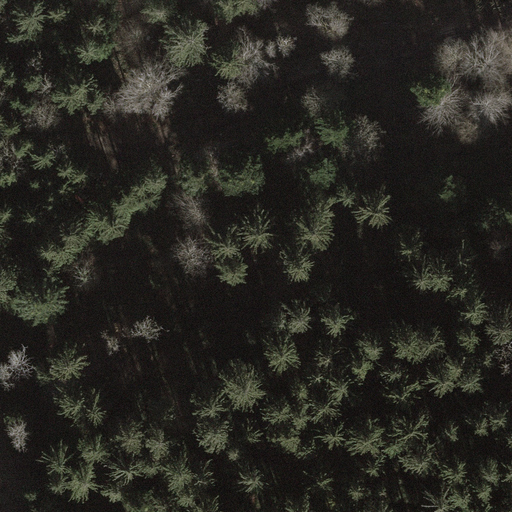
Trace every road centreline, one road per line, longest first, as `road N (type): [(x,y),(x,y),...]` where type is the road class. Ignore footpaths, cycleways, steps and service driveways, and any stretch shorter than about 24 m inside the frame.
road 1 (track): [(511,27),(350,72),(153,155)]
road 2 (track): [(0,258),(153,155)]
road 3 (track): [(0,104),(153,155)]
